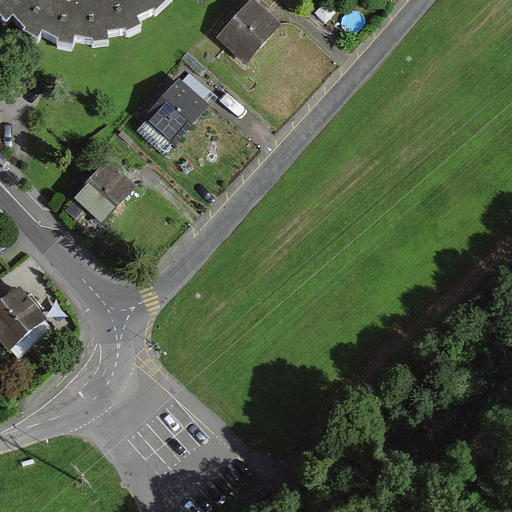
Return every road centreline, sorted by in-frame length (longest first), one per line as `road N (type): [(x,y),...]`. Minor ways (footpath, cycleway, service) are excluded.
road 1 (residential): [(123,323),(171,284),(419,0)]
road 2 (residential): [(0,444),(75,422),(101,403),(117,374),(123,323)]
road 3 (residential): [(0,195),(123,323)]
